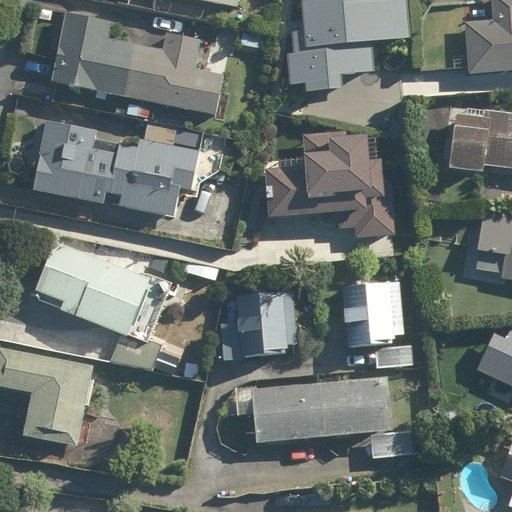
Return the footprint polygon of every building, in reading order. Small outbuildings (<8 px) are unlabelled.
[(184,0),(239,10),(241,0),(184,0)] [(377,0),(307,0),(308,1),(299,2),(301,36),(286,37),(290,92),(305,91),(306,100),(341,97),(340,79),(375,77),(373,48),(410,46),(407,1),(378,3),(377,0)] [(467,25),(470,81),(511,77),(511,0),(490,0),(492,24),(467,25)] [(56,65),(52,87),(215,115),(221,78),(193,73),(199,41),(168,36),(165,52),(107,42),(110,23),(66,16),(64,31),(48,28),(42,62),(56,65)] [(264,37),(242,33),(239,53),(261,56),(264,37)] [(511,114),(481,111),(450,108),(443,173),(485,177),(486,170),(511,172),(511,114)] [(99,134),(44,123),(30,196),(103,210),(106,197),(121,200),(118,212),(175,223),(180,194),(203,198),(206,179),(224,183),(232,141),(191,133),(188,150),(174,147),(177,133),(143,126),(139,149),(97,141),(99,134)] [(263,171),(267,224),(358,218),(360,240),(395,237),(391,181),(381,182),(378,141),(345,143),(345,133),(299,136),(302,169),(263,171)] [(511,218),(484,213),(473,277),(511,283),(511,218)] [(149,283),(55,244),(34,296),(62,307),(59,315),(125,342),(149,283)] [(403,286),(343,291),(349,351),(373,349),(376,372),(411,369),(403,286)] [(238,322),(218,324),(222,363),(297,357),(292,294),(236,299),(238,322)] [(89,368),(0,352),(0,390),(31,395),(23,442),(75,450),(89,368)] [(387,380),(247,390),(252,445),(370,436),(371,458),(413,455),(410,427),(391,429),(387,380)] [(463,414),(439,411),(437,430),(461,433),(463,414)] [(511,444),(500,477),(511,480),(511,500),(510,507),(511,507),(511,444)]
